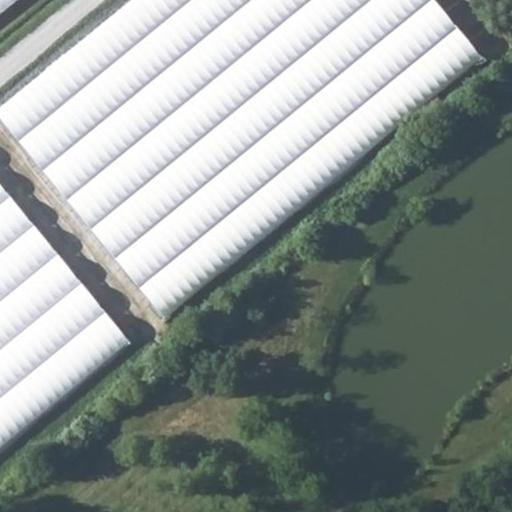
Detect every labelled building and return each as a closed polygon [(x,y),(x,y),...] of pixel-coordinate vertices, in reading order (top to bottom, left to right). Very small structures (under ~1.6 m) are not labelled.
[(483,59),(433,0),(132,0),(0,109),(0,111),(171,317),(483,59)] [(0,0),(0,16),(19,0),(0,0)] [(0,452),(131,346),(0,185),(0,452)] [(267,348),(290,327),(242,275),(219,296),(267,348)] [(311,422),(329,405),(309,388),(292,405),(311,422)]
